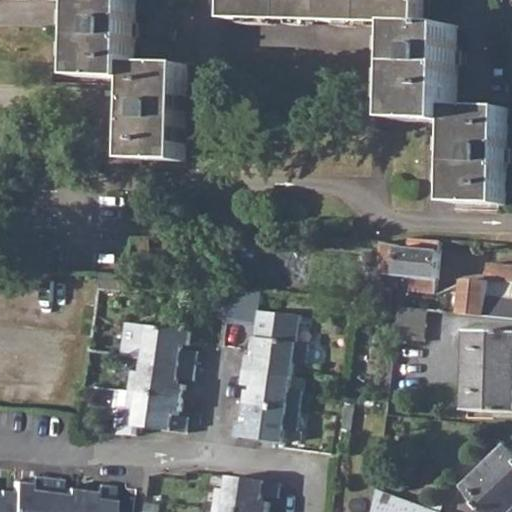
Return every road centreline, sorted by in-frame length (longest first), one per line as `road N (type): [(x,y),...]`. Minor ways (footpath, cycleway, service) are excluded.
road 1 (residential): [(206,454),(0,443)]
road 2 (residential): [(310,511),(308,478),(292,465),(206,454)]
